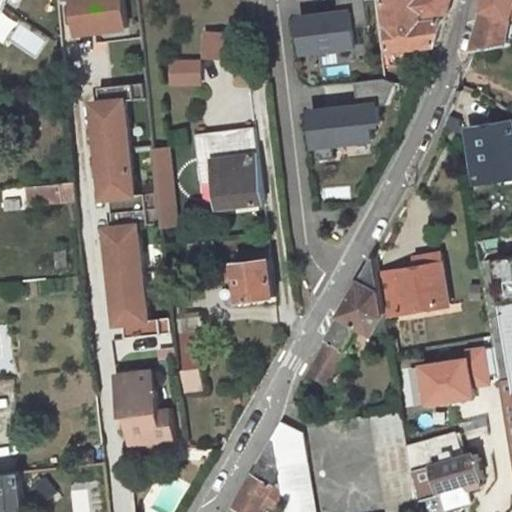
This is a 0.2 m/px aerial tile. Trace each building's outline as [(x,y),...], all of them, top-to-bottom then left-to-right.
[(0,0),(0,22),(9,12),(14,0),(0,0)] [(78,0),(80,31),(135,28),(133,0),(78,0)] [(387,0),(393,49),(437,45),(451,0),(387,0)] [(511,0),(488,0),(484,14),(511,19),(511,0)] [(304,51),(368,47),(365,5),(301,10),(304,51)] [(511,24),(511,19),(484,14),(473,49),(472,54),(506,48),(511,24)] [(209,36),(200,38),(201,47),(210,46),(209,36)] [(173,83),(206,84),(207,57),(174,56),(173,83)] [(395,94),(394,77),(361,79),(362,96),(395,94)] [(98,87),(103,198),(143,196),(138,85),(98,87)] [(339,142),(389,136),(384,96),(311,104),(317,157),(340,154),(339,142)] [(511,131),(510,123),(468,130),(479,186),(511,180),(511,131)] [(264,125),(200,131),(206,185),(217,183),(219,208),(275,201),(264,125)] [(177,144),(157,145),(161,223),(181,222),(177,144)] [(80,184),(33,188),(34,206),(66,203),(65,196),(81,195),(80,184)] [(116,322),(156,320),(150,217),(111,219),(116,322)] [(511,239),(479,244),(480,252),(511,247),(511,239)] [(511,255),(495,258),(511,347),(511,255)] [(377,336),(391,336),(387,317),(380,274),(377,258),(312,372),(333,385),(364,327),(377,336)] [(511,347),(495,258),(482,260),(504,381),(511,379),(511,347)] [(275,260),(228,265),(229,281),(241,279),(243,300),(280,296),(275,260)] [(448,265),(380,274),(387,317),(455,306),(448,265)] [(207,327),(206,311),(183,313),(184,328),(207,327)] [(196,336),(182,337),(185,380),(200,379),(196,336)] [(432,401),(497,391),(491,348),(426,358),(432,401)] [(160,373),(122,376),(126,418),(131,417),(135,464),(161,461),(160,449),(179,447),(175,411),(163,412),(160,373)] [(404,412),(375,416),(391,509),(391,511),(421,511),(420,504),(410,450),(404,412)] [(455,438),(410,450),(420,504),(486,483),(480,455),(462,460),(455,438)] [(274,440),(236,506),(245,511),(257,511),(264,500),(278,510),(284,500),(282,484),(274,484),(280,474),(279,467),(274,440)] [(317,511),(308,462),(279,467),(280,474),(282,484),(284,500),(286,511),(317,511)] [(29,511),(26,476),(0,478),(0,491),(0,492),(2,511),(29,511)] [(152,507),(158,511),(169,511),(185,490),(171,480),(152,507)] [(73,487),(74,511),(89,511),(87,486),(73,487)]
